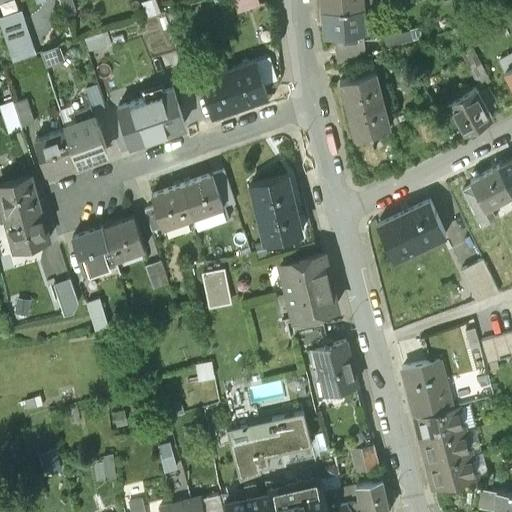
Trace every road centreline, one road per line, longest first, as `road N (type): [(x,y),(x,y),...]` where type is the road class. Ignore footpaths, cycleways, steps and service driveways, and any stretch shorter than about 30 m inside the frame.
road 1 (residential): [(417,511),(339,205)]
road 2 (residential): [(311,100),(55,187)]
road 3 (residential): [(339,205),(511,120)]
